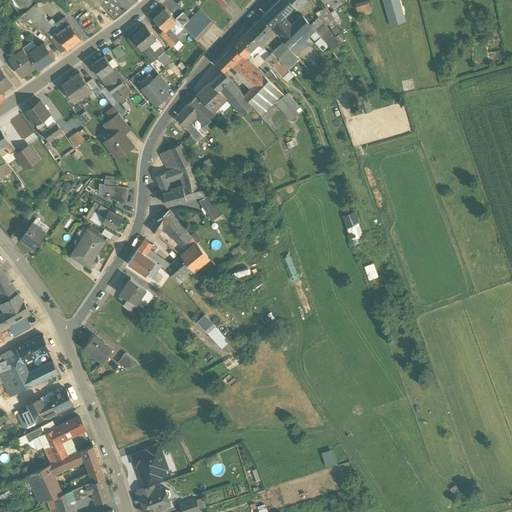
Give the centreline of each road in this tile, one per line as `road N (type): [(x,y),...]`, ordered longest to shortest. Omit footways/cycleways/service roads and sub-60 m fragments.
road 1 (residential): [(262,0),(157,127),(127,251),(63,335)]
road 2 (residential): [(0,112),(153,0)]
road 3 (residential): [(126,511),(63,335)]
